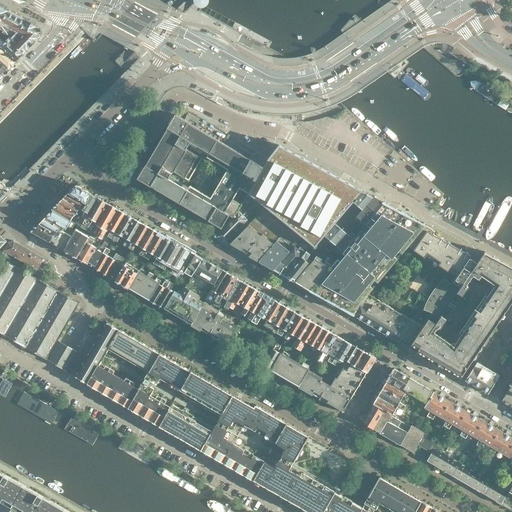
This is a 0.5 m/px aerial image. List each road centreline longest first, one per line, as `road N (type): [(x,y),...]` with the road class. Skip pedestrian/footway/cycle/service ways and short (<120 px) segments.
road 1 (residential): [(480,257),(469,240),(386,189),(288,137),(235,124),(177,96)]
road 2 (residential): [(388,350),(115,190)]
road 3 (secondary): [(202,62),(252,89),(296,94),(341,76),(447,2)]
road 4 (residential): [(97,303),(312,430),(337,437)]
road 5 (residential): [(53,377),(285,511)]
road 6 (secondary): [(428,0),(301,78),(267,79),(212,51)]
road 7 (residential): [(337,437),(468,511)]
road 8 (residential): [(511,423),(388,350)]
road 9 (residential): [(12,216),(16,230),(56,257),(97,303)]
